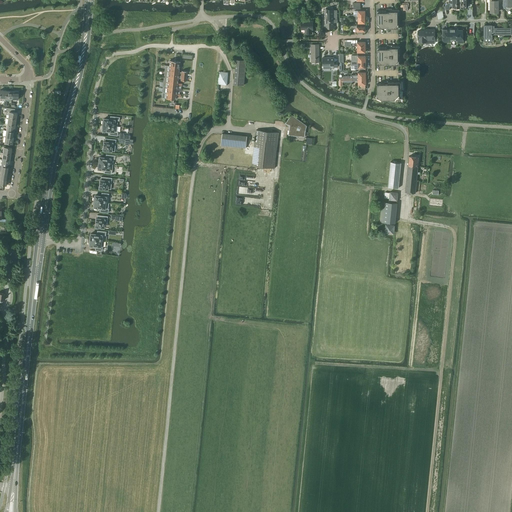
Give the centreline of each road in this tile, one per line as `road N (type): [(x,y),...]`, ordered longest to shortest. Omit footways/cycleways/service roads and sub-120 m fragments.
road 1 (track): [(157,511),(197,152),(212,130),(228,129)]
road 2 (track): [(427,511),(455,227),(399,219),(404,163)]
road 3 (residential): [(40,239),(73,243),(80,236),(93,96),(109,55),(195,46)]
road 4 (primary): [(12,494),(35,272)]
road 5 (primary): [(83,49),(40,239)]
road 6 (residential): [(0,194),(13,194),(27,78)]
